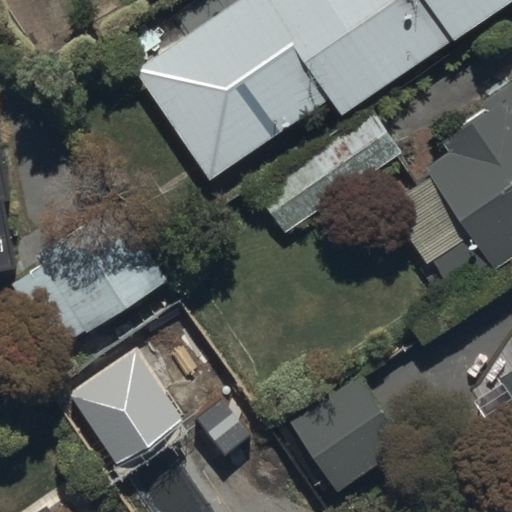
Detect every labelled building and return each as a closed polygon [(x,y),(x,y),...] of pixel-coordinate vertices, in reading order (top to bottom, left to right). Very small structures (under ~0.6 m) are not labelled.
[(511,0),(246,0),(136,74),(208,181),(329,100),(342,120),(511,5),(511,0)] [(496,274),(511,263),(511,103),(422,164),(432,179),(392,205),(449,289),(489,263),(496,274)] [(286,229),(402,151),(376,113),(260,191),(286,229)] [(0,266),(27,261),(2,133),(0,124),(0,266)] [(22,281),(66,350),(169,285),(125,215),(22,281)] [(136,348),(68,394),(116,464),(184,418),(136,348)] [(293,412),(326,392),(307,363),(259,395),(277,422),(293,412)] [(412,445),(363,371),(285,423),(335,496),(412,445)] [(511,377),(493,390),(511,417),(511,377)] [(49,511),(68,511),(62,503),(49,511)]
